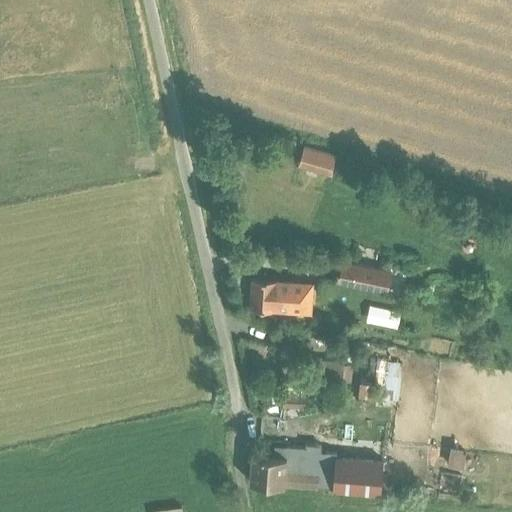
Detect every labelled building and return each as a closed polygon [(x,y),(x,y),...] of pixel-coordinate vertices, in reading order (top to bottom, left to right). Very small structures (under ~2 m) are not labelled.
[(335,156),(304,146),(298,167),(329,176),(335,156)] [(344,261),(340,282),(385,291),(390,270),(344,261)] [(252,278),(250,307),(311,311),(313,282),(252,278)] [(379,307),(377,325),(410,329),(412,312),(379,307)] [(312,358),(310,380),(342,382),(351,382),(353,364),(343,363),(344,362),(312,358)] [(359,382),(358,393),(371,394),(372,383),(359,382)] [(282,393),(282,406),(307,407),(308,395),(282,393)] [(334,489),(336,456),(337,452),(321,451),(321,445),(306,444),(306,446),(276,444),(275,453),(262,452),(262,454),(253,453),(251,481),(318,487),(334,489)] [(473,467),(475,450),(459,447),(457,464),(473,467)] [(336,456),(334,489),(382,493),(382,488),(384,459),(336,456)]
